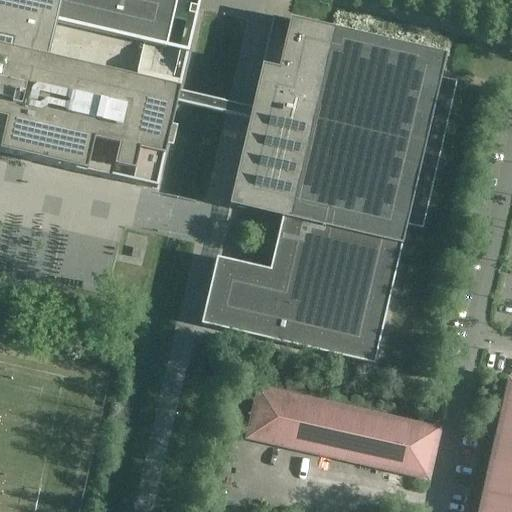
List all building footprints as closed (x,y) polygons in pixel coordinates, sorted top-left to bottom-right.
[(178,93),(199,0),(0,0),(0,154),(155,190),(158,181),(173,114),(178,93)] [(444,56),(289,20),(279,64),(276,64),(273,74),(276,75),(276,78),(259,74),(250,110),(246,131),(228,207),(281,219),(270,267),(216,255),(200,321),(373,360),(401,247),(406,226),(422,230),(456,82),(440,78),(444,56)] [(178,93),(173,114),(211,122),(246,131),(250,110),(213,102),(178,93)] [(511,511),(511,384),(509,384),(480,511),(511,511)] [(436,432),(259,392),(248,438),(426,478),(436,432)]
